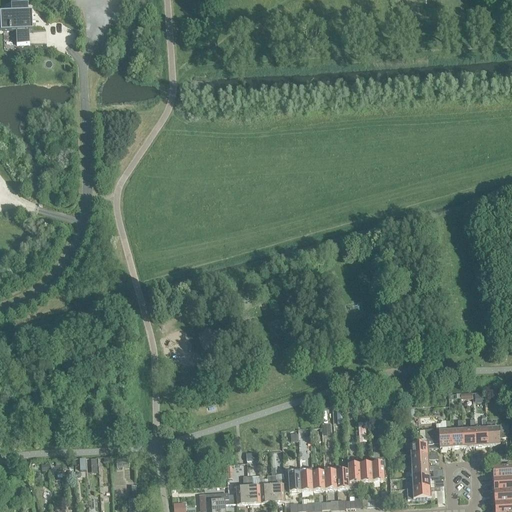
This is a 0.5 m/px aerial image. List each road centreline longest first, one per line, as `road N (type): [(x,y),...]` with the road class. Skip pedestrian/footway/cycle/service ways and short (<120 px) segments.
road 1 (residential): [(100,0),(99,32),(84,61),(88,197),(70,255),(49,283),(0,307)]
road 2 (residential): [(469,511),(472,464),(447,466),(450,511)]
